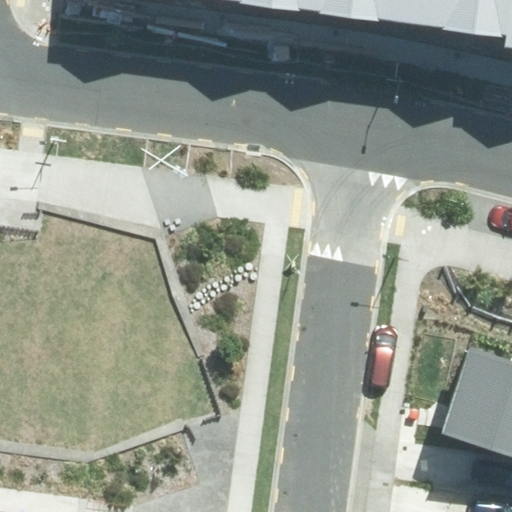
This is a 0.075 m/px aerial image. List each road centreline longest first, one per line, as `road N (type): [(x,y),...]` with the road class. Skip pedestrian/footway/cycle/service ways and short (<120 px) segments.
road 1 (residential): [(379,126),(318,511)]
road 2 (residential): [(0,75),(379,126)]
road 3 (residential): [(379,126),(511,155)]
